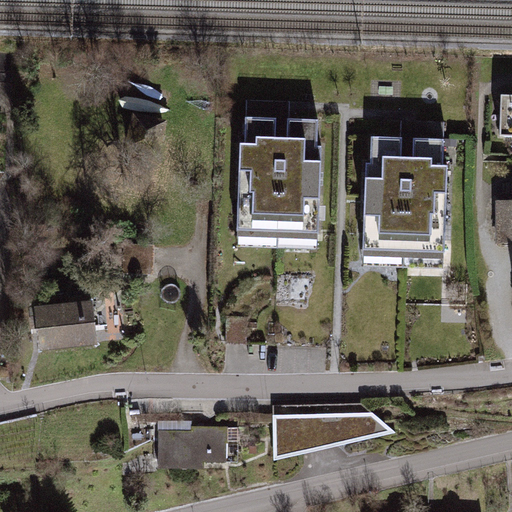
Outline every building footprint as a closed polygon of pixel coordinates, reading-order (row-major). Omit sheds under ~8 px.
[(252,141),(244,141),(240,253),(326,256),(328,203),(328,200),(329,151),(325,151),(326,125),(293,124),(294,105),(253,104),(252,141)] [(133,118),(124,157),(160,166),(170,127),(133,118)] [(371,168),(368,265),(455,268),(457,196),(457,190),(458,167),(454,167),(455,126),(404,125),(404,141),(380,140),(379,168),(371,168)] [(40,309),(44,355),(106,350),(102,304),(40,309)] [(371,404),(282,406),(286,457),(399,432),(371,404)] [(193,436),(163,436),(163,471),(239,471),(239,428),(193,428),(193,436)]
